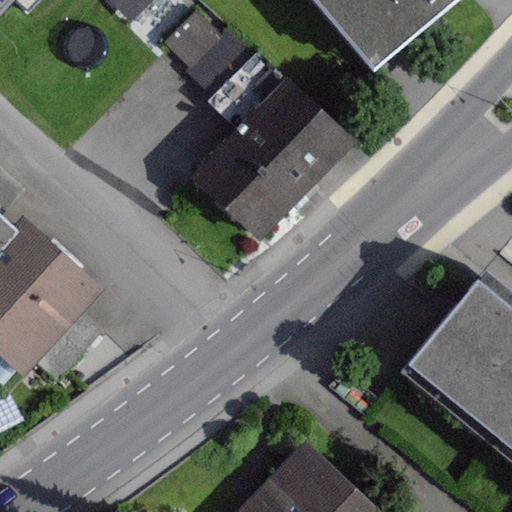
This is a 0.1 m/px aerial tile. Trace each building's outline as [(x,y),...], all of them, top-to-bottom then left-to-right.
[(459,0),(327,0),(383,67),(459,0)] [(225,91),(217,99),(249,130),(204,176),(262,234),(356,139),(240,26),(231,35),(204,9),(173,41),(225,91)] [(31,184),(0,155),(0,209),(5,214),(31,184)] [(0,253),(22,229),(5,214),(0,209),(0,253)] [(22,229),(0,253),(0,346),(25,369),(100,286),(28,222),(22,229)] [(511,303),(482,279),(409,368),(511,451),(511,303)] [(377,511),(308,448),(247,511),(377,511)]
